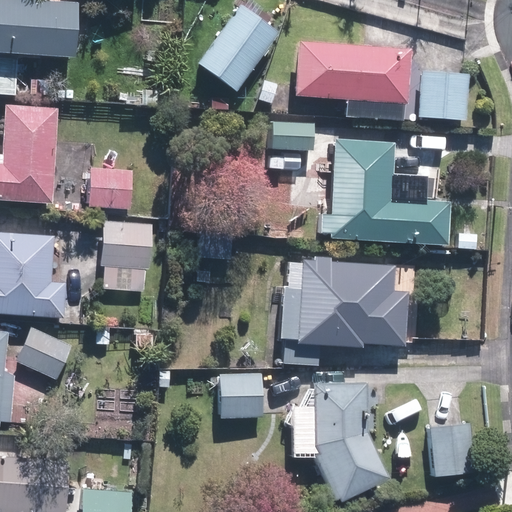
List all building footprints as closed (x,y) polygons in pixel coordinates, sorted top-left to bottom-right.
[(0,95),(10,97),(13,56),(65,59),(68,6),(0,2),(0,95)] [(192,65),(230,93),(271,37),(234,9),(192,65)] [(294,44),(290,97),(399,105),(403,52),(294,44)] [(278,79),(258,74),(250,103),(270,108),(278,79)] [(461,78),(417,75),(414,116),(458,119),(461,78)] [(134,90),(134,104),(167,106),(168,92),(134,90)] [(0,200),(44,204),(51,112),(0,107),(0,200)] [(267,126),(266,151),(306,152),(307,127),(267,126)] [(336,140),(331,237),(448,243),(451,201),(423,200),(424,180),(392,178),(394,143),(336,140)] [(126,173),(86,171),(84,207),(124,210),(126,173)] [(140,290),(142,269),(143,269),(146,225),(100,222),(97,266),(101,267),(100,288),(140,290)] [(0,315),(58,319),(60,285),(45,284),(48,239),(0,235),(0,315)] [(193,235),(192,257),(233,260),(234,238),(193,235)] [(296,262),(290,345),(355,349),(355,346),(406,350),(409,299),(386,298),(388,268),(296,262)] [(67,347),(27,329),(12,363),(51,380),(67,347)] [(0,334),(0,423),(5,424),(10,378),(0,376),(0,362),(3,335),(0,334)] [(186,353),(154,355),(155,372),(187,370),(186,353)] [(215,377),(216,419),(256,418),(255,377),(215,377)] [(307,386),(308,458),(333,506),(383,479),(361,438),(361,385),(307,386)] [(464,426),(424,431),(430,478),(470,473),(464,426)] [(0,511),(59,511),(63,463),(0,458),(0,511)] [(79,491),(77,511),(131,511),(132,495),(79,491)]
